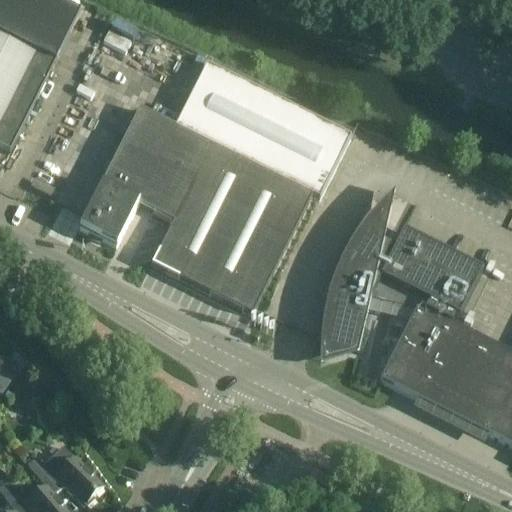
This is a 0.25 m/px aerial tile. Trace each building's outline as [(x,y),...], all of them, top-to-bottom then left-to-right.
[(0,0),(0,153),(9,158),(54,68),(79,19),(40,0),(0,0)] [(78,234),(115,252),(137,210),(173,228),(151,270),(251,321),(312,202),(319,205),(350,143),(206,70),(174,132),(138,114),(78,234)] [(320,346),(319,351),(319,374),(320,374),(356,362),(369,304),(415,314),(379,386),(393,393),(511,452),(511,360),(450,329),(454,322),(458,324),(481,278),(403,238),(395,254),(382,248),(388,223),(389,217),(393,198),(380,212),(377,215),(374,217),(366,227),(357,238),(349,251),(343,262),(335,277),(330,291),(326,305),(325,307),(323,319),(320,345),(320,346)] [(3,380),(12,383),(17,368),(8,365),(3,380)] [(28,384),(12,396),(20,408),(37,396),(28,384)] [(62,453),(44,471),(35,462),(27,470),(44,492),(45,492),(46,492),(53,500),(63,492),(83,511),(85,509),(86,511),(94,503),(92,502),(103,491),(74,463),(74,464),(62,453)] [(63,511),(53,500),(46,492),(45,492),(44,492),(25,508),(3,481),(0,483),(0,497),(10,511),(63,511)]
